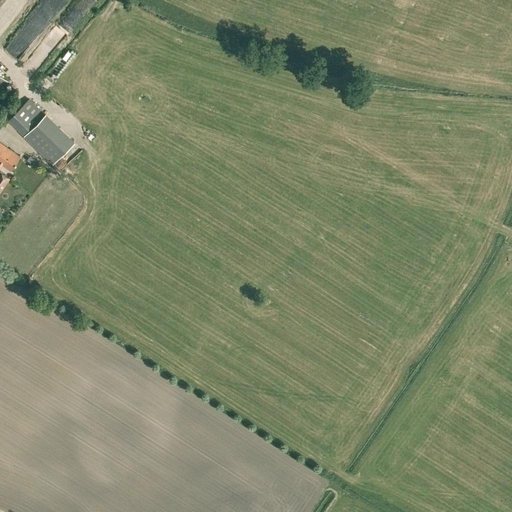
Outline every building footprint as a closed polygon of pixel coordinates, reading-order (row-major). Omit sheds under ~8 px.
[(16,0),(12,0),(0,18),(0,24),(8,30),(24,5),(16,0)] [(75,28),(95,0),(75,0),(62,19),(75,28)] [(64,24),(34,58),(40,63),(70,29),(64,24)] [(72,49),(65,58),(71,63),(78,53),(72,49)] [(0,93),(8,81),(0,75),(0,93)] [(54,78),(45,83),(48,89),(57,84),(54,78)] [(8,120),(24,136),(41,119),(45,114),(29,98),(8,120)] [(0,190),(9,177),(1,171),(3,166),(10,171),(21,156),(0,142),(0,190)]
